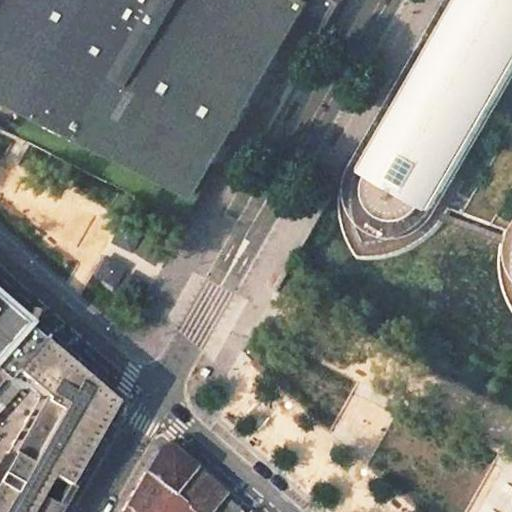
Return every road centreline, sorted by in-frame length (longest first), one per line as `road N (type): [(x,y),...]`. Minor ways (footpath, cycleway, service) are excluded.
road 1 (residential): [(0,257),(156,394)]
road 2 (residential): [(156,394),(290,511)]
road 3 (residential): [(87,511),(156,394)]
